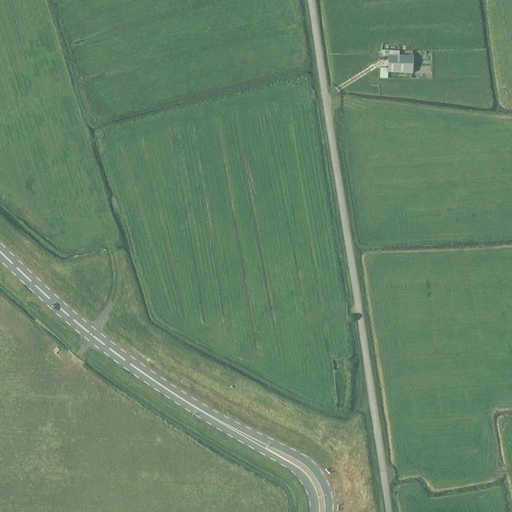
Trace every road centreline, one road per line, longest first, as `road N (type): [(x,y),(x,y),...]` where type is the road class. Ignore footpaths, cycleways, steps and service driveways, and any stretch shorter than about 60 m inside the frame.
road 1 (unclassified): [(387,511),(310,0)]
road 2 (tertiary): [(219,422),(93,337),(0,252)]
road 3 (tertiary): [(327,511),(325,489),(303,460),(219,422)]
road 4 (tertiary): [(219,422),(297,472),(313,511)]
